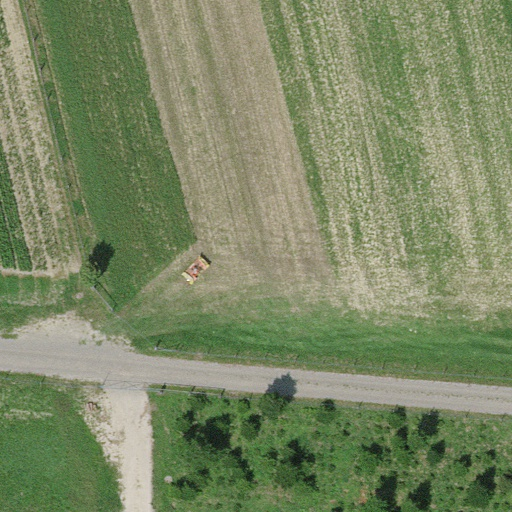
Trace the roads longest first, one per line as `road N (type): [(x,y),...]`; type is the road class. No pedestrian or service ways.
road 1 (track): [(0,363),(511,409)]
road 2 (track): [(136,511),(129,374)]
